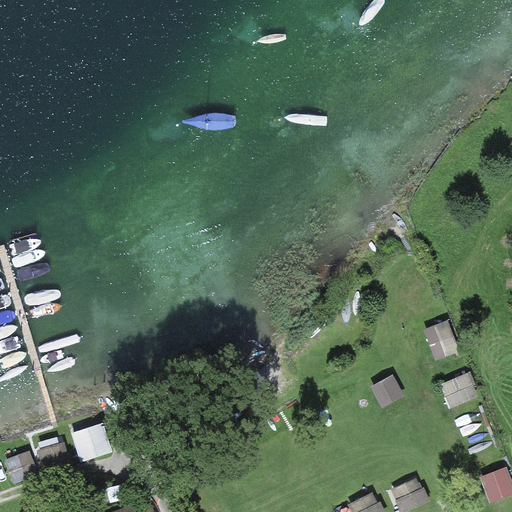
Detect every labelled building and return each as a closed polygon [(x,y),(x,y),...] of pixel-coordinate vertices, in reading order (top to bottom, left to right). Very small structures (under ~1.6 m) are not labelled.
[(426,328),(437,358),(461,349),(450,319),(426,328)] [(451,407),(481,396),(472,371),(442,381),(451,407)] [(374,384),(384,405),(405,395),(395,374),(374,384)] [(83,462),(115,452),(105,422),(73,433),(83,462)] [(48,468),(72,457),(64,439),(40,450),(48,468)] [(31,450),(7,459),(16,482),(40,474),(31,450)] [(511,472),(509,465),(482,476),(492,502),(511,494),(511,472)] [(402,511),(431,500),(421,475),(391,488),(402,511)]
